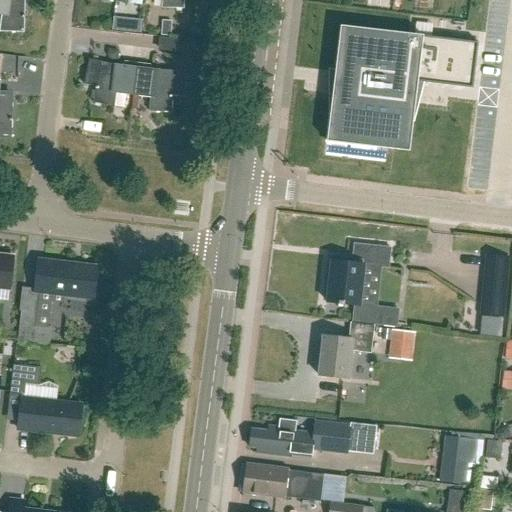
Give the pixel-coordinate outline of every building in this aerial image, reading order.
[(24,32),(25,0),(0,0),(0,14),(7,15),(6,32),(24,32)] [(162,0),(162,8),(184,9),(184,0),(162,0)] [(427,29),(446,27),(445,13),(426,15),(427,29)] [(114,18),(113,31),(123,32),(125,19),(114,18)] [(341,27),(327,142),(409,152),(417,82),(472,89),(478,43),(341,27)] [(133,96),(137,68),(115,65),(115,70),(89,64),(84,85),(95,87),(95,89),(96,89),(93,103),(114,108),(116,94),(133,96)] [(137,68),(133,96),(151,98),(150,112),(171,113),(172,99),(173,99),(173,96),(184,98),(186,76),(159,75),(160,71),(137,68)] [(0,135),(11,136),(13,97),(0,96),(0,135)] [(461,117),(437,114),(434,134),(458,137),(461,117)] [(388,265),(390,249),(354,245),(351,265),(331,263),(326,303),(359,307),(364,262),(388,265)] [(0,288),(9,290),(13,258),(0,256),(0,288)] [(94,300),(98,268),(38,261),(35,290),(23,288),(20,311),(21,312),(18,341),(48,344),(50,327),(36,325),(40,293),(94,300)] [(485,288),(483,304),(504,306),(505,291),(485,288)] [(396,328),(398,310),(385,309),(383,326),(396,328)] [(370,355),(373,327),(350,324),(348,340),(322,337),(317,377),(347,380),(350,353),(370,355)] [(392,331),(391,345),(413,348),(415,334),(392,331)] [(12,367),(9,394),(23,395),(24,386),(38,388),(40,370),(12,367)] [(511,374),(505,373),(502,389),(511,390),(511,385),(511,374)] [(18,431),(78,437),(81,406),(22,399),(18,431)] [(293,433),(294,424),(280,422),(279,429),(268,428),(267,433),(250,431),(249,447),(257,448),(256,454),(289,457),(290,448),(311,450),(311,449),(346,453),(349,427),(313,423),(312,435),(293,433)] [(444,436),(441,461),(468,464),(471,440),(444,436)] [(487,441),(485,457),(500,459),(502,443),(487,441)] [(320,492),(322,477),(287,473),(287,471),(246,466),(244,482),(242,494),(284,499),(284,498),(319,502),(320,492)] [(485,482),(501,483),(502,472),(486,471),(485,482)] [(440,473),(439,483),(465,486),(467,477),(440,473)] [(491,511),(494,493),(478,491),(475,509),(491,511)] [(449,492),(447,505),(463,507),(464,494),(449,492)] [(22,511),(24,501),(10,500),(8,511),(51,511),(49,511),(22,511)] [(362,511),(363,507),(330,502),(328,511),(362,511)]
